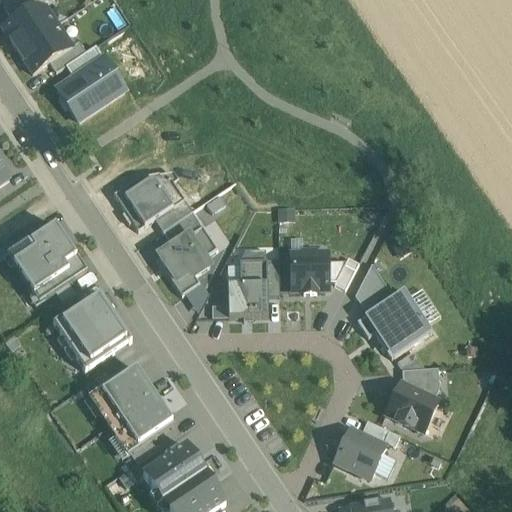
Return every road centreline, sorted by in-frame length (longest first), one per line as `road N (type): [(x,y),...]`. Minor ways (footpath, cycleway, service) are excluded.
road 1 (residential): [(0,79),(180,353)]
road 2 (residential): [(180,353),(304,340),(334,363),(344,391),(284,508)]
road 3 (residential): [(180,353),(284,508)]
